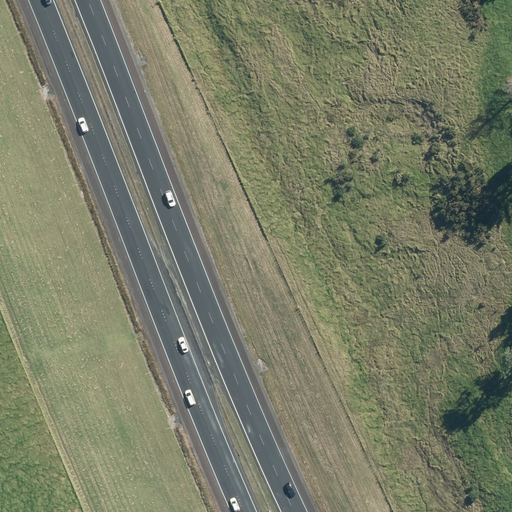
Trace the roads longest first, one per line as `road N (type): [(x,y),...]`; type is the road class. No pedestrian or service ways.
road 1 (motorway): [(256,511),(36,0)]
road 2 (motorway): [(80,0),(298,511)]
